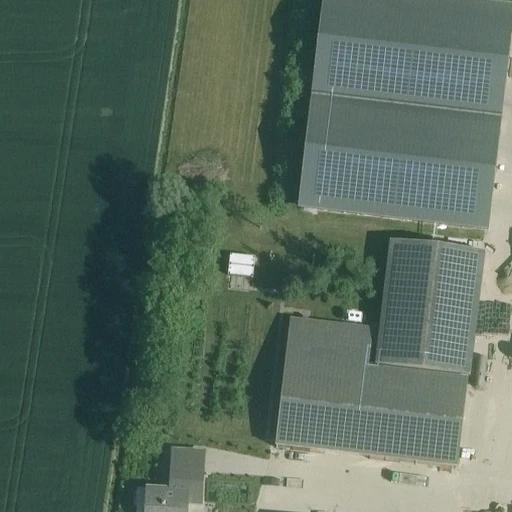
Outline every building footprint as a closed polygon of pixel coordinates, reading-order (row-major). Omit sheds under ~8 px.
[(511,5),(462,0),(325,0),(300,210),(486,232),(511,15),(511,5)] [(466,380),(482,256),(389,245),(374,368),(466,380)] [(230,256),(228,278),(251,280),(253,259),(230,256)] [(289,320),(274,450),(456,472),(466,380),(374,368),(373,373),(367,372),(372,330),(289,320)] [(198,504),(200,473),(171,471),(169,493),(146,492),(137,491),(136,511),(184,511),(185,503),(198,504)]
